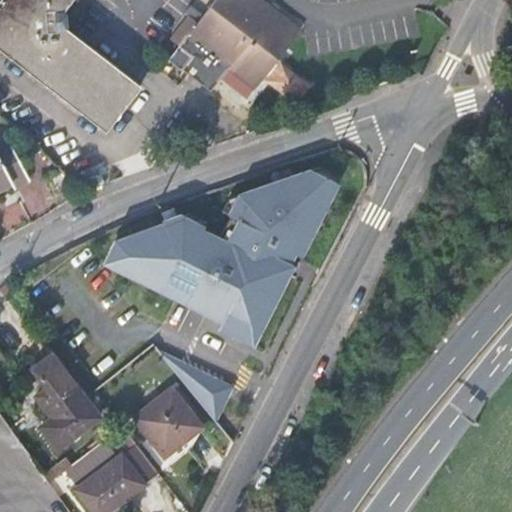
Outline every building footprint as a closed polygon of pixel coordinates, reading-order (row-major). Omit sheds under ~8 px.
[(0,0),(0,52),(105,131),(135,92),(139,87),(105,60),(63,29),(60,13),(69,0),(31,0),(47,13),(39,29),(5,1),(4,0),(0,0)] [(4,0),(5,1),(39,29),(47,13),(31,0),(4,0)] [(267,3),(264,5),(258,0),(215,0),(196,26),(191,32),(181,25),(172,36),(181,44),(179,46),(198,61),(186,74),(192,79),(215,96),(215,97),(228,81),(245,95),(299,29),(267,3)] [(186,18),(195,25),(201,18),(189,9),(184,16),(186,18)] [(186,18),(181,25),(191,32),(196,26),(195,25),(186,18)] [(168,41),(177,49),(179,46),(181,44),(172,36),(168,41)] [(198,61),(179,46),(177,49),(169,58),(168,60),(166,63),(184,77),(186,74),(198,61)] [(305,100),(314,78),(277,62),(267,83),(305,100)] [(3,142),(0,144),(0,188),(7,185),(11,191),(26,182),(3,142)] [(101,174),(97,175),(83,188),(104,181),(101,174)] [(97,175),(75,181),(82,189),(83,188),(97,175)] [(213,228),(223,259),(268,244),(258,212),(213,228)] [(40,428),(56,450),(100,418),(57,359),(40,372),(53,389),(39,399),(54,419),(40,428)] [(188,360),(175,384),(223,410),(236,385),(188,360)] [(166,388),(129,418),(160,456),(197,426),(166,388)] [(104,511),(155,473),(134,446),(75,490),(90,511),(104,511)]
